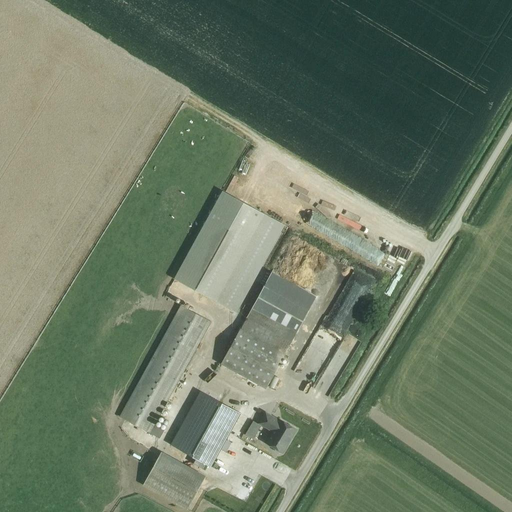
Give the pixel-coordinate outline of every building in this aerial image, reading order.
[(222,190),(174,278),(215,301),(264,213),(222,190)] [(389,225),(387,230),(398,235),(400,230),(389,225)] [(271,272),(241,328),(285,353),(316,296),(271,272)] [(360,277),(358,276),(331,320),(346,329),(362,302),(363,303),(372,289),(364,284),(365,282),(359,279),(360,277)] [(159,438),(163,431),(154,426),(211,322),(180,305),(119,416),(159,438)] [(241,328),(221,363),(266,388),(285,353),(241,328)] [(341,357),(345,359),(344,362),(355,366),(365,341),(349,335),(341,357)] [(334,394),(344,368),(333,364),(323,390),(334,394)] [(184,385),(170,415),(176,418),(176,419),(182,421),(196,390),(184,385)] [(211,466),(240,413),(199,390),(170,444),(211,466)] [(297,430),(278,419),(278,420),(264,412),(258,424),(271,431),(264,443),(276,450),(275,451),(276,452),(279,454),(280,453),(281,452),(284,454),(297,430)] [(252,439),(260,425),(253,421),(245,434),(252,439)] [(206,475),(161,451),(142,484),(187,509),(206,475)] [(202,485),(210,489),(213,483),(205,480),(202,485)]
